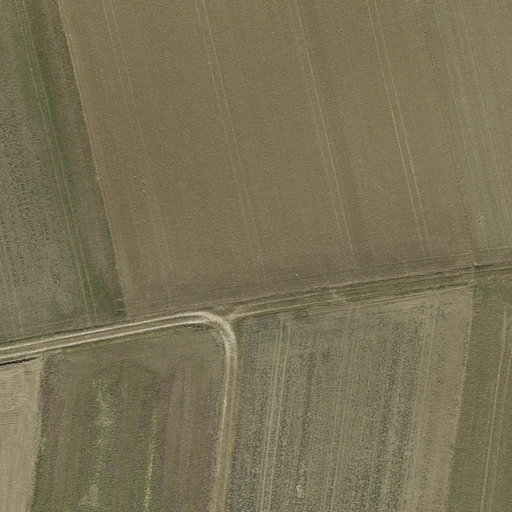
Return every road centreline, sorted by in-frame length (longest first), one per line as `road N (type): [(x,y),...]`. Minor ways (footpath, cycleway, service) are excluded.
road 1 (track): [(205,316),(511,274)]
road 2 (track): [(219,511),(234,351),(225,327),(205,316)]
road 3 (track): [(205,316),(0,352)]
